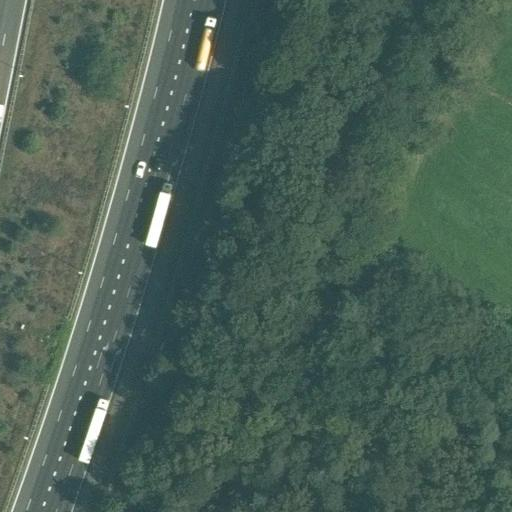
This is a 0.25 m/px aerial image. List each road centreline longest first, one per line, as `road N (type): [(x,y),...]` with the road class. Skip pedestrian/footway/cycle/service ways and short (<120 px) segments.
road 1 (unclassified): [(511,384),(371,289),(341,253),(346,206),(470,0)]
road 2 (motorway): [(44,511),(94,368),(176,69)]
